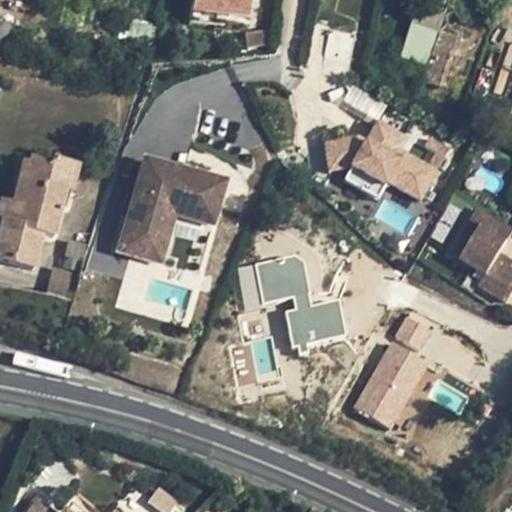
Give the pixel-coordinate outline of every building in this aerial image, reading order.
[(207,0),(206,14),(246,19),(248,0),(207,0)] [(437,17),(420,11),(414,28),(412,27),(402,58),(422,64),(432,34),(431,34),(437,17)] [(269,31),(244,34),(245,40),(245,48),(271,45),(269,31)] [(439,31),(423,81),(442,88),(453,55),(455,56),(461,39),(439,31)] [(245,40),(223,39),(222,47),(245,48),(245,40)] [(511,121),(507,119),(499,136),(511,143),(511,121)] [(403,140),(377,125),(371,137),(366,145),(357,140),(325,145),(328,173),(352,170),(377,184),(385,190),(389,183),(421,202),(436,176),(396,152),(403,140)] [(50,160),(47,170),(48,170),(44,186),(64,190),(63,192),(71,194),(77,167),(50,160)] [(0,260),(32,270),(41,236),(52,238),(63,192),(64,190),(44,186),(48,170),(47,170),(21,163),(11,204),(11,206),(20,207),(17,219),(8,217),(7,222),(1,221),(0,224),(0,260)] [(120,240),(162,252),(172,218),(209,229),(222,185),(141,163),(126,218),(120,240)] [(11,204),(0,200),(0,221),(1,221),(7,222),(8,217),(11,206),(11,204)] [(20,207),(11,206),(8,217),(17,219),(20,207)] [(481,230),(506,246),(511,236),(511,228),(490,215),(481,230)] [(506,246),(481,230),(460,265),(485,280),(480,289),(506,305),(511,294),(511,272),(509,271),(496,263),(500,256),(506,246)] [(120,240),(116,254),(158,266),(162,252),(120,240)] [(84,265),(89,248),(88,248),(67,243),(63,261),(84,265)] [(283,303),(290,344),(345,335),(339,300),(310,305),(301,256),(238,266),(246,309),(283,303)] [(496,263),(509,271),(511,265),(511,264),(500,256),(496,263)] [(81,275),(52,268),(45,297),(73,303),(81,275)] [(407,311),(393,338),(419,352),(433,324),(407,311)] [(391,429),(430,362),(391,340),(352,407),(391,429)] [(50,511),(35,502),(28,511),(50,511)]
